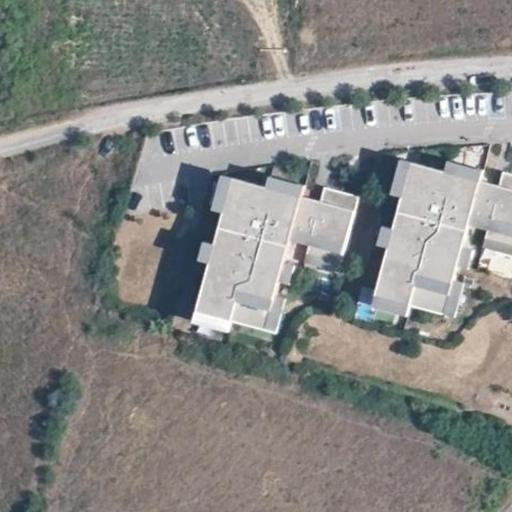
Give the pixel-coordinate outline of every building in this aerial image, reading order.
[(450,161),(447,171),(482,181),(485,170),(450,161)] [(377,296),(446,314),(459,266),(464,247),(470,224),(489,229),(486,239),(511,246),(511,174),(504,172),(501,186),(482,181),(447,171),(413,162),(377,296)] [(269,187),(304,196),(307,186),(272,176),(269,187)] [(308,255),(342,264),(360,197),(326,187),(322,201),(304,196),(269,187),(235,178),(199,311),(268,330),(281,281),(286,262),(292,240),(310,245),(308,255)] [(464,247),(459,266),(470,268),(475,250),(464,247)] [(286,262),(281,281),(292,284),(297,265),(286,262)]
